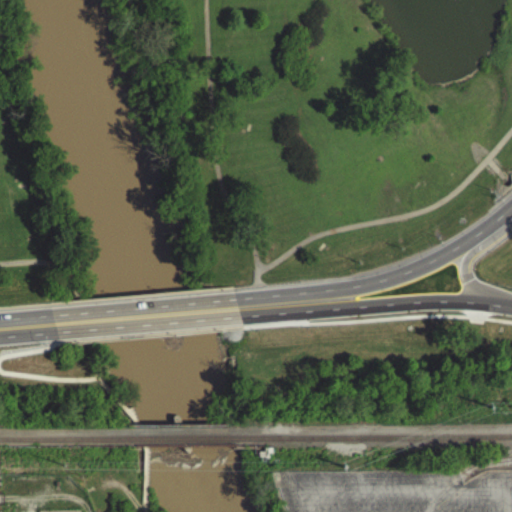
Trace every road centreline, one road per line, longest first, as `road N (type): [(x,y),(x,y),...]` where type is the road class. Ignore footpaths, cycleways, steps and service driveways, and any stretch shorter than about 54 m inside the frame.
road 1 (primary): [(511,210),(435,264),(324,297),(307,310)]
road 2 (primary): [(307,310),(511,313)]
road 3 (primary): [(53,329),(235,313)]
road 4 (primary): [(505,217),(461,275),(490,310)]
